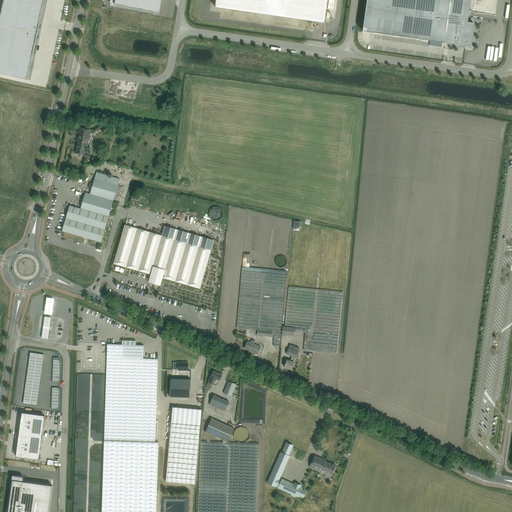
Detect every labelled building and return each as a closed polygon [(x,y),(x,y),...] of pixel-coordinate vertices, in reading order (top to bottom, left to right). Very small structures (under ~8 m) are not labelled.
[(3,0),(0,15),(0,70),(27,76),(43,0),(3,0)] [(115,0),(114,4),(153,11),(159,13),(160,0),(115,0)] [(327,0),(216,0),(215,7),(324,23),(327,0)] [(470,0),(366,0),(362,31),(470,47),(473,23),(467,22),(470,0)] [(78,141),(75,153),(84,155),(86,143),(88,143),(91,130),(79,127),(76,141),(78,141)] [(101,242),(113,200),(119,179),(96,172),(90,194),(85,193),(80,209),(69,206),(62,231),(101,242)] [(293,221),(293,229),(300,229),(310,230),(310,227),(300,226),(301,222),(293,221)] [(163,278),(200,289),(214,240),(164,226),(162,236),(125,225),(113,264),(151,274),(149,278),(162,282),(163,278)] [(242,267),(236,329),(258,331),(257,335),(274,337),(273,346),(280,346),(287,271),(249,267),(250,255),(243,254),(242,267)] [(342,292),(289,286),(285,326),(296,327),(295,331),(305,332),(303,350),(336,354),(342,292)] [(46,298),(44,314),(52,315),(54,299),(46,298)] [(44,316),(41,338),(48,339),(51,317),(44,316)] [(245,344),(246,344),(244,348),(257,355),(261,347),(254,344),(255,341),(252,340),(250,342),(247,341),(246,343),(245,344)] [(155,442),(158,359),(143,358),(143,345),(107,344),(104,441),(101,511),(156,511),(157,483),(158,443),(155,442)] [(286,354),(290,355),(292,356),(290,361),(287,360),(284,367),(291,369),(294,362),(295,357),(296,357),(299,348),(290,345),(286,354)] [(220,381),(222,375),(213,371),(210,377),(211,377),(208,383),(214,385),(216,379),(220,381)] [(169,380),(169,398),(189,398),(189,380),(169,380)] [(236,385),(228,382),(223,393),(231,396),(236,385)] [(213,395),(209,404),(224,411),(229,402),(213,395)] [(173,407),(166,481),(195,483),(201,410),(173,407)] [(45,416),(22,413),(21,422),(20,424),(43,427),(43,425),(45,416)] [(211,418),(204,432),(227,442),(233,428),(211,418)] [(42,436),(43,427),(20,424),(19,433),(19,435),(42,437),(42,436)] [(40,447),(42,437),(19,435),(18,444),(17,445),(40,448),(40,447)] [(255,511),(257,470),(258,444),(201,442),(198,511),(255,511)] [(279,487),(279,488),(299,497),(302,489),(282,480),(282,481),(279,480),(289,457),(288,457),(292,446),(286,444),(282,454),(281,453),(267,484),(276,487),(276,486),(279,487)] [(39,459),(40,448),(17,445),(16,456),(39,459)] [(326,460),(314,455),(309,467),(321,472),(321,470),(331,475),(335,466),(325,461),(326,460)] [(13,475),(8,511),(49,511),(53,486),(24,482),(24,477),(13,475)]
